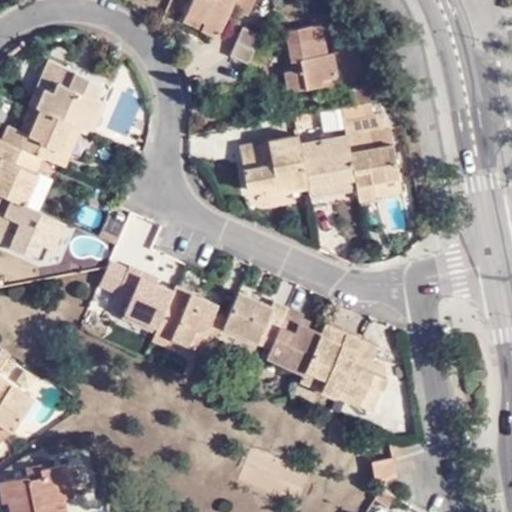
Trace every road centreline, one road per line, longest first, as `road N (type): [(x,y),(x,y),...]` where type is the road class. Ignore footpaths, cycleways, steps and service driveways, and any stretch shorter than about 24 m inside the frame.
road 1 (residential): [(417,277),(348,281),(182,211),(157,190),(153,166),(169,122),(168,90),(155,54),(121,23),(86,6),(41,7),(0,32)]
road 2 (residential): [(460,511),(417,277)]
road 3 (tertiary): [(427,0),(477,152)]
road 4 (tertiary): [(477,152),(449,0)]
